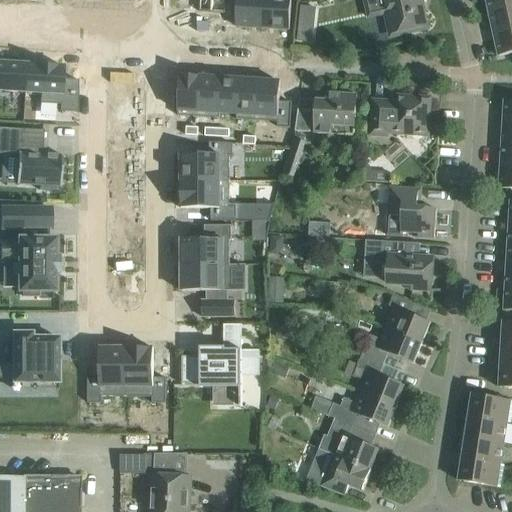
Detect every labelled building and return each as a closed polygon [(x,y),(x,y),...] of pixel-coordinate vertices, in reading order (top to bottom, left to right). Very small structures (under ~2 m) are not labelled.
[(200,0),(200,12),(225,13),(226,0),(220,0),(200,0)] [(237,0),(236,26),(263,28),(264,0),(237,0)] [(264,0),(263,28),(290,29),(291,0),(264,0)] [(364,0),(368,17),(384,14),(388,35),(425,27),(422,13),(425,12),(422,0),(364,0)] [(511,0),(486,0),(489,13),(511,8),(511,0)] [(316,41),(318,6),(299,5),(298,41),(316,41)] [(494,34),(511,30),(511,8),(489,13),(494,34)] [(511,30),(494,34),(499,56),(511,53),(511,30)] [(0,92),(24,94),(26,66),(0,64),(0,92)] [(26,66),(24,94),(40,95),(40,104),(60,106),(59,112),(78,113),(77,81),(63,80),(64,68),(26,66)] [(181,75),(178,111),(200,112),(202,77),(181,75)] [(202,77),(200,112),(219,113),(221,78),(202,77)] [(221,78),(219,113),(238,114),(240,79),(221,78)] [(240,79),(238,114),(257,116),(259,81),(240,79)] [(259,81),(257,116),(278,117),(277,127),(290,127),(292,102),(280,101),(281,82),(259,81)] [(315,122),(314,132),(332,134),(332,126),(355,127),(355,115),(357,95),(327,93),(327,96),(326,101),(318,100),(316,100),(315,122)] [(414,133),(413,135),(428,136),(429,121),(427,121),(429,99),(395,97),(394,104),(389,104),(389,101),(373,100),(370,135),(388,136),(388,131),(414,133)] [(503,123),(511,123),(511,101),(505,101),(503,123)] [(311,132),(311,121),(297,120),(296,131),(311,132)] [(502,145),(511,145),(511,123),(503,123),(502,145)] [(187,127),(186,135),(198,135),(199,127),(187,127)] [(206,128),(205,136),(217,137),(218,129),(206,128)] [(0,158),(1,158),(17,159),(16,186),(18,186),(18,185),(31,186),(39,187),(38,191),(40,191),(57,192),(57,189),(57,188),(58,188),(58,189),(60,189),(62,157),(60,156),(60,157),(42,156),(43,132),(0,129),(0,158)] [(218,129),(217,137),(229,137),(230,129),(218,129)] [(244,136),(243,144),(255,145),(256,137),(244,136)] [(284,173),(293,177),(305,142),(295,139),(284,173)] [(210,154),(181,155),(182,182),(230,181),(230,156),(233,156),(232,144),(210,142),(210,154)] [(501,166),(511,166),(511,145),(502,145),(501,166)] [(499,188),(502,188),(511,189),(511,166),(501,166),(499,188)] [(230,181),(182,182),(182,209),(186,209),(211,209),(211,221),(236,220),(236,207),(230,207),(230,181)] [(422,189),(402,188),(390,187),(390,186),(376,185),(375,192),(389,193),(388,218),(402,219),(401,232),(418,233),(418,237),(435,238),(436,209),(420,208),(422,189)] [(2,244),(2,261),(10,261),(19,261),(19,265),(19,289),(19,292),(23,292),(23,296),(23,298),(37,298),(37,296),(37,292),(55,293),(55,274),(58,274),(58,273),(58,272),(58,271),(59,271),(59,261),(58,261),(58,260),(58,259),(55,259),(55,240),(49,240),(49,230),(49,228),(40,228),(31,228),(31,226),(31,209),(3,209),(3,229),(22,229),(22,240),(19,240),(19,244),(11,244),(2,244)] [(241,223),(240,260),(266,261),(267,224),(241,223)] [(205,239),(182,240),(182,265),(230,265),(230,246),(230,241),(232,241),(232,225),(205,226),(205,239)] [(310,225),(309,238),(330,240),(331,226),(310,225)] [(412,285),(412,289),(431,290),(433,258),(397,256),(398,242),(366,240),(364,264),(388,265),(387,283),(412,285)] [(230,265),(182,265),(182,287),(182,291),(204,291),(206,291),(206,292),(206,298),(206,301),(203,301),(202,301),(202,317),(235,317),(235,301),(228,301),(228,291),(230,291),(230,265)] [(394,308),(385,328),(422,343),(431,322),(412,315),(417,304),(398,297),(394,295),(389,306),(394,308)] [(511,322),(504,322),(502,344),(511,344),(511,322)] [(370,335),(361,355),(384,364),(388,353),(414,364),(422,343),(385,328),(381,339),(370,335)] [(12,364),(0,364),(0,380),(12,380),(12,385),(58,384),(58,339),(31,339),(31,335),(12,335),(12,364)] [(511,344),(502,344),(501,366),(511,366),(511,344)] [(201,356),(182,356),(182,384),(201,384),(201,388),(213,388),(235,388),(238,388),(242,388),(242,375),(260,375),(260,351),(242,351),(242,347),(228,347),(228,350),(226,350),(226,347),(224,347),(200,347),(201,356)] [(100,378),(88,378),(88,381),(88,383),(88,403),(101,403),(102,396),(127,396),(127,348),(100,348),(100,352),(100,377),(100,378)] [(127,348),(127,396),(152,397),(152,403),(166,403),(166,378),(165,378),(154,378),(154,348),(127,348)] [(364,381),(360,392),(396,407),(405,386),(379,375),(384,364),(361,355),(357,367),(349,364),(346,373),(364,381)] [(501,374),(500,388),(511,389),(511,366),(501,366),(501,374)] [(344,398),(341,406),(333,403),(328,416),(334,419),(353,426),(358,415),(388,427),(396,407),(360,392),(355,403),(344,398)] [(470,409),(469,417),(507,423),(511,424),(511,418),(511,400),(473,395),(470,409)] [(469,417),(466,438),(504,444),(507,423),(469,417)] [(339,443),(334,455),(371,470),(379,449),(349,437),(353,426),(334,419),(327,438),(339,443)] [(466,438),(463,459),(500,465),(504,444),(466,438)] [(363,491),(371,470),(334,455),(321,487),(345,496),(349,485),(363,491)] [(461,467),(459,481),(501,488),(505,465),(500,465),(463,459),(461,467)] [(151,475),(149,502),(148,511),(189,511),(192,477),(151,475)] [(0,511),(78,511),(79,478),(0,478),(0,511)]
